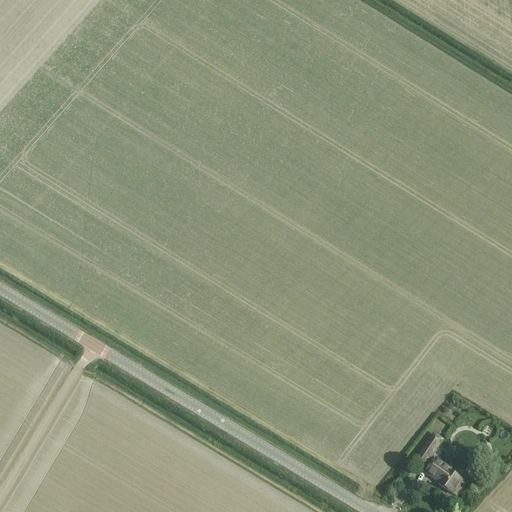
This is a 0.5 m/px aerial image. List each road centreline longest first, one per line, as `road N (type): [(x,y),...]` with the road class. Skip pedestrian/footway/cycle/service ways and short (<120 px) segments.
road 1 (tertiary): [(371,511),(0,287)]
road 2 (track): [(93,343),(0,500)]
